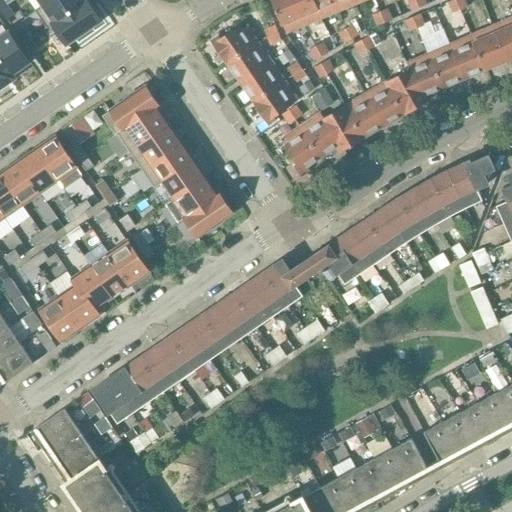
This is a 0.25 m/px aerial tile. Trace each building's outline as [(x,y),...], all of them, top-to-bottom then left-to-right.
[(39,8),(35,11),(41,19),(46,27),(52,23),(84,1),(83,0),(51,0),(43,6),(39,8)] [(85,0),(84,1),(52,23),(64,40),(67,44),(76,38),(79,42),(94,31),(91,27),(101,21),(86,0),(85,0)] [(292,0),(271,0),(281,25),(300,17),(292,0)] [(292,0),(300,17),(317,10),(312,0),(292,0)] [(312,0),(317,10),(335,3),(333,0),(312,0)] [(407,0),(406,0),(411,12),(419,8),(415,0),(407,0)] [(427,5),(425,0),(415,0),(419,8),(427,5)] [(453,0),(447,3),(451,14),(460,10),(455,0),(453,0)] [(468,7),(465,0),(455,0),(460,10),(468,7)] [(7,5),(1,10),(7,19),(14,15),(7,5)] [(393,20),(388,9),(380,12),(384,23),(393,20)] [(371,16),(376,26),(384,23),(380,12),(371,16)] [(425,24),(421,14),(412,18),(417,28),(425,24)] [(511,59),(511,16),(492,25),(507,61),(511,59)] [(404,21),(408,31),(417,28),(412,18),(404,21)] [(263,35),(257,24),(252,27),(258,38),(263,35)] [(360,35),(353,24),(345,29),(352,40),(360,35)] [(274,25),(263,30),(266,38),(278,34),(274,25)] [(486,70),(507,61),(492,25),(471,34),(486,70)] [(227,64),(259,41),(248,26),(240,31),(238,27),(220,39),(218,36),(211,41),(227,64)] [(24,29),(17,34),(24,43),(30,39),(24,29)] [(338,33),(344,44),(352,40),(345,29),(338,33)] [(0,37),(0,57),(11,74),(25,65),(29,62),(26,57),(19,47),(9,32),(6,34),(0,37)] [(269,46),(281,42),(278,34),(266,38),(269,46)] [(464,80),(486,70),(471,34),(449,44),(464,80)] [(375,46),(369,36),(361,40),(367,50),(375,46)] [(30,39),(24,43),(30,53),(37,49),(30,39)] [(354,44),(360,55),(367,50),(361,40),(354,44)] [(227,64),(240,83),(272,61),(259,41),(227,64)] [(329,53),(323,42),(315,46),(321,57),(329,53)] [(443,89),(464,80),(449,44),(428,53),(443,89)] [(307,50),(313,61),(321,57),(315,46),(307,50)] [(426,96),(443,89),(428,53),(406,62),(409,70),(421,98),(426,96)] [(0,87),(4,85),(14,78),(11,74),(0,57),(0,87)] [(335,69),(329,59),(321,64),(327,74),(335,69)] [(240,83),(253,102),(286,80),(272,61),(240,83)] [(296,62),(286,69),(291,76),(301,69),(296,62)] [(313,69),(319,79),(327,74),(321,64),(313,69)] [(296,83),(306,76),(301,69),(291,76),(296,83)] [(386,84),(404,115),(429,101),(426,96),(421,98),(409,70),(386,84)] [(286,80),(253,102),(268,125),(274,120),(272,118),(299,100),(286,80)] [(384,127),(404,115),(386,84),(385,84),(384,82),(365,93),(384,127)] [(115,135),(158,105),(145,86),(135,93),(125,99),(125,100),(102,116),(115,135)] [(363,139),(384,127),(365,93),(344,105),(345,107),(363,139)] [(129,152),(169,125),(157,107),(159,106),(158,105),(115,135),(116,136),(117,135),(129,152)] [(303,114),(296,105),(289,111),(295,120),(303,114)] [(347,148),(363,139),(345,107),(323,120),(340,145),(345,145),(347,148)] [(281,116),(288,125),(295,120),(289,111),(281,116)] [(299,126),(321,158),(336,149),(339,153),(347,148),(345,145),(340,145),(323,120),(318,113),(299,126)] [(141,169),(181,142),(169,125),(129,152),(141,169)] [(306,169),(321,158),(299,126),(283,136),(288,144),(284,146),(298,166),(295,168),(300,176),(308,171),(306,169)] [(36,149),(58,181),(76,168),(55,136),(36,149)] [(154,187),(193,160),(181,142),(141,169),(154,187)] [(79,145),(71,150),(78,160),(86,155),(79,145)] [(40,193),(58,181),(36,149),(18,161),(40,193)] [(484,154),(465,163),(477,190),(488,184),(483,174),(494,169),(488,156),(485,157),(484,154)] [(86,155),(78,160),(85,170),(93,165),(86,155)] [(166,205),(205,178),(193,160),(154,187),(154,188),(163,183),(173,198),(165,203),(166,205)] [(40,193),(18,161),(1,174),(22,205),(40,193)] [(465,163),(447,170),(459,193),(468,209),(482,202),(477,190),(465,163)] [(447,170),(431,179),(451,217),(454,215),(468,209),(459,193),(447,170)] [(508,201),(511,199),(511,173),(509,175),(511,182),(511,186),(503,190),(508,201)] [(22,205),(1,174),(0,174),(0,210),(4,217),(22,205)] [(178,223),(219,194),(219,193),(217,194),(205,178),(166,205),(178,223)] [(431,179),(415,188),(417,193),(436,225),(451,217),(431,179)] [(103,180),(96,185),(103,196),(110,191),(103,180)] [(397,199),(420,235),(436,225),(417,193),(415,188),(397,199)] [(110,191),(103,196),(110,206),(117,201),(110,191)] [(232,213),(219,194),(178,223),(179,224),(185,219),(197,237),(212,226),(213,227),(223,221),(222,220),(232,213)] [(397,199),(382,208),(406,243),(409,241),(420,235),(397,199)] [(511,220),(511,199),(508,201),(508,202),(496,207),(504,224),(511,220)] [(87,201),(76,208),(82,215),(92,208),(87,201)] [(76,208),(66,215),(71,222),(82,215),(76,208)] [(390,253),(406,243),(382,208),(367,219),(390,253)] [(105,209),(95,216),(99,223),(110,216),(105,209)] [(135,226),(128,215),(120,221),(127,231),(135,226)] [(375,264),(390,253),(367,219),(351,230),(375,264)] [(51,225),(41,232),(46,240),(56,233),(51,225)] [(79,227),(68,234),(73,242),(84,234),(79,227)] [(359,275),(375,264),(351,230),(335,240),(359,275)] [(41,232),(31,239),(36,247),(46,240),(41,232)] [(140,233),(132,239),(140,249),(147,244),(140,233)] [(68,234),(58,241),(64,249),(73,242),(68,234)] [(335,240),(308,258),(317,271),(329,262),(337,274),(338,273),(345,284),(359,275),(335,240)] [(108,254),(130,285),(149,272),(127,241),(108,254)] [(147,244),(140,249),(147,259),(154,254),(147,244)] [(466,254),(459,244),(452,248),(458,258),(466,254)] [(476,260),(487,255),(484,248),(472,253),(476,260)] [(15,250),(4,257),(9,265),(20,258),(15,250)] [(43,251),(33,259),(38,266),(48,259),(43,251)] [(436,258),(442,268),(450,263),(444,253),(436,258)] [(108,254),(90,266),(112,298),(130,285),(108,254)] [(487,255),(476,260),(479,268),(490,263),(487,255)] [(442,268),(436,258),(436,257),(429,262),(435,272),(442,268)] [(282,259),(267,270),(291,305),(303,296),(295,285),(317,271),(308,258),(290,271),(282,259)] [(33,259),(22,266),(28,273),(38,266),(33,259)] [(459,265),(462,273),(474,268),(471,260),(459,265)] [(112,298),(90,266),(73,278),(98,316),(99,315),(95,309),(112,298)] [(477,275),(474,268),(462,273),(466,280),(477,275)] [(4,269),(0,271),(0,276),(4,283),(10,279),(4,269)] [(497,269),(483,275),(488,286),(502,280),(497,269)] [(267,270),(251,281),(275,316),(291,305),(267,270)] [(413,287),(423,280),(419,273),(408,280),(413,287)] [(98,316),(73,278),(72,279),(76,285),(59,297),(80,328),(98,316)] [(4,283),(0,285),(0,286),(11,303),(22,296),(10,279),(4,283)] [(403,294),(413,287),(408,280),(398,286),(403,294)] [(251,281),(235,292),(259,327),(275,316),(251,281)] [(471,292),(474,299),(485,294),(482,287),(471,292)] [(235,292),(219,303),(243,337),(259,327),(235,292)] [(375,298),(382,308),(389,304),(382,293),(375,298)] [(485,294),(474,299),(477,307),(488,302),(485,294)] [(22,296),(11,303),(19,314),(30,307),(22,296)] [(80,328),(59,297),(40,309),(62,341),(80,328)] [(382,308),(375,298),(368,302),(375,313),(382,308)] [(491,309),(488,302),(477,307),(480,314),(491,309)] [(219,303),(203,313),(227,348),(243,337),(219,303)] [(495,317),(491,309),(480,314),(483,321),(495,317)] [(0,335),(0,360),(22,346),(14,335),(26,326),(31,333),(42,325),(34,312),(10,328),(0,335)] [(0,335),(10,328),(0,313),(0,335)] [(203,313),(187,324),(211,359),(227,348),(203,313)] [(504,326),(511,323),(511,314),(501,319),(504,326)] [(498,324),(495,317),(483,321),(487,329),(498,324)] [(307,327),(314,337),(324,330),(317,320),(307,327)] [(187,324),(172,335),(196,370),(211,359),(187,324)] [(314,337),(307,327),(297,334),(304,344),(314,337)] [(36,336),(48,353),(57,347),(45,330),(36,336)] [(172,335),(156,346),(180,381),(196,370),(172,335)] [(0,360),(0,386),(34,363),(22,346),(0,360)] [(156,346),(140,357),(164,392),(180,381),(156,346)] [(273,351),(280,361),(286,356),(280,346),(273,351)] [(280,361),(273,351),(266,355),(273,365),(280,361)] [(140,357),(124,368),(148,403),(164,392),(140,357)] [(124,368),(108,379),(132,414),(148,403),(124,368)] [(242,372),(235,376),(242,387),(249,382),(242,372)] [(110,413),(117,424),(132,414),(108,379),(93,389),(109,413),(110,413)] [(511,421),(511,384),(496,393),(511,421)] [(211,393),(217,403),(224,399),(217,389),(211,393)] [(217,403),(211,393),(204,398),(211,408),(217,403)] [(498,439),(511,431),(511,421),(496,393),(478,403),(498,439)] [(93,400),(83,406),(90,416),(100,410),(93,400)] [(478,403),(460,412),(480,449),(498,439),(478,403)] [(379,412),(384,421),(396,414),(392,406),(379,412)] [(184,422),(194,415),(190,408),(180,415),(184,422)] [(30,432),(42,449),(76,426),(65,409),(30,432)] [(177,410),(161,420),(169,432),(184,422),(180,415),(177,410)] [(460,412),(441,423),(461,459),(480,449),(460,412)] [(355,424),(364,439),(375,432),(367,418),(355,424)] [(424,432),(423,432),(438,459),(443,468),(461,459),(441,423),(424,432)] [(42,449),(54,466),(88,443),(76,426),(42,449)] [(111,443),(120,437),(113,427),(104,433),(111,443)] [(350,428),(338,434),(343,443),(354,436),(350,428)] [(153,443),(158,440),(159,439),(152,429),(146,433),(153,443)] [(144,432),(130,442),(138,454),(152,444),(144,432)] [(333,437),(320,443),(325,453),(338,446),(333,437)] [(431,475),(426,466),(411,439),(393,448),(413,485),(431,475)] [(54,466),(65,483),(100,460),(88,443),(54,466)] [(314,447),(302,453),(307,462),(318,456),(314,447)] [(395,495),(413,485),(393,448),(375,458),(395,495)] [(304,471),(296,457),(285,463),(292,477),(304,471)] [(376,504),(395,495),(375,458),(356,468),(376,504)] [(309,511),(302,497),(274,511),(135,511),(100,460),(65,483),(65,484),(84,511),(309,511)] [(356,468),(338,478),(356,511),(362,511),(376,504),(356,468)] [(356,511),(338,478),(320,488),(333,511),(356,511)] [(333,511),(320,488),(302,497),(309,511),(333,511)] [(229,493),(215,501),(220,509),(234,502),(229,493)]
